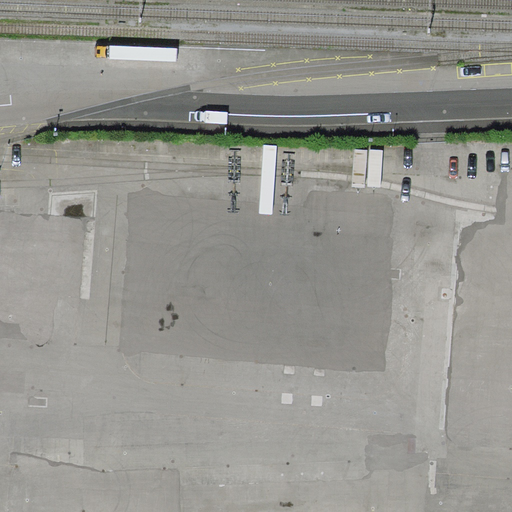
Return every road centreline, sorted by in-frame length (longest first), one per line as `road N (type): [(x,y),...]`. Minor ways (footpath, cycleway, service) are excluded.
road 1 (unknown): [(511,453),(473,451),(392,398),(208,400),(115,383),(103,266)]
road 2 (residential): [(0,110),(511,90)]
